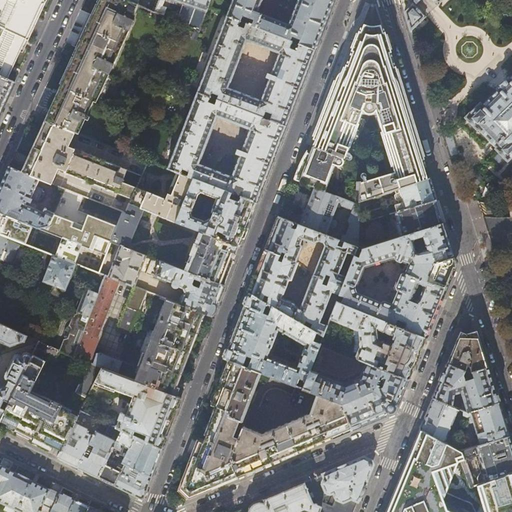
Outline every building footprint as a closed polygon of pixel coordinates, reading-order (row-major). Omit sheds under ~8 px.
[(0,0),(0,75),(7,79),(17,58),(32,26),(40,7),(42,3),(44,3),(45,0),(0,0)] [(66,77),(58,96),(53,94),(51,96),(48,100),(47,104),(47,108),(51,110),(46,121),(75,133),(78,134),(85,120),(88,121),(89,118),(86,116),(93,101),(96,102),(133,20),(130,19),(137,4),(127,0),(101,0),(97,10),(66,77)] [(127,0),(137,4),(155,12),(158,0),(127,0)] [(206,11),(172,0),(158,0),(155,12),(175,21),(199,31),(206,11)] [(172,0),(206,11),(206,9),(209,0),(172,0)] [(253,27),(315,50),(333,4),(333,0),(231,0),(226,16),(241,22),(242,22),(245,17),(255,21),(253,27)] [(404,12),(410,31),(424,17),(413,4),(404,12)] [(197,92),(211,98),(213,93),(219,95),(217,100),(285,126),(298,93),(315,50),(253,27),(247,24),(245,29),(239,27),(241,22),(226,16),(197,92)] [(391,55),(385,34),(383,35),(381,26),(371,26),(364,25),(362,31),(360,31),(352,50),(354,51),(357,44),(360,45),(363,46),(368,47),(371,47),(376,47),(380,47),(383,47),(386,46),(388,55),(391,55)] [(374,110),(393,170),(360,180),(359,202),(396,190),(426,180),(421,161),(424,160),(405,98),(395,67),(393,68),(388,55),(386,46),(383,47),(380,47),(376,47),(371,47),(368,47),(363,46),(360,45),(357,44),(354,51),(351,59),(348,65),(346,65),(344,69),(339,75),(337,77),(336,79),(313,139),(314,140),(312,146),(343,159),(362,110),(366,111),(368,111),(370,111),(374,110)] [(0,113),(2,108),(14,82),(7,79),(0,75),(0,113)] [(495,148),(507,160),(511,155),(511,75),(509,78),(508,77),(496,88),(498,90),(482,105),(480,103),(465,117),(477,129),(478,128),(496,147),(495,148)] [(168,168),(177,172),(193,178),(232,193),(241,197),(256,202),(269,169),(285,126),(217,100),(215,105),(209,103),(211,98),(197,92),(168,168)] [(75,133),(46,121),(38,138),(22,172),(39,179),(51,183),(58,168),(65,171),(65,172),(132,198),(136,187),(142,175),(127,170),(127,169),(121,167),(120,167),(68,147),(75,133)] [(321,191),(331,163),(339,166),(342,166),(343,164),(344,162),(343,159),(312,146),(309,154),(307,153),(303,162),(295,182),(314,189),(321,191)] [(39,179),(22,172),(8,166),(0,184),(0,212),(29,224),(37,228),(48,226),(53,214),(43,209),(43,210),(40,209),(39,211),(34,209),(36,206),(26,201),(27,201),(30,202),(32,199),(30,198),(31,197),(37,200),(42,189),(36,186),(39,179)] [(177,222),(193,178),(177,172),(166,199),(136,187),(132,198),(125,213),(123,212),(111,242),(120,246),(128,248),(144,209),(176,222),(177,222)] [(225,240),(235,244),(239,246),(247,226),(256,202),(241,197),(240,201),(239,200),(239,201),(230,198),(232,193),(193,178),(177,222),(203,232),(218,238),(218,236),(218,235),(217,235),(218,232),(227,235),(225,240)] [(433,189),(429,179),(426,180),(396,190),(397,194),(396,196),(397,200),(398,200),(399,200),(402,210),(436,200),(433,189)] [(325,235),(328,227),(333,228),(335,227),(337,223),(336,220),(331,219),(338,202),(340,203),(341,205),(352,210),(347,221),(349,225),(346,235),(342,235),(340,241),(357,247),(359,205),(355,204),(321,191),(314,189),(309,202),(299,225),(325,235)] [(54,213),(61,216),(71,193),(64,190),(54,213)] [(439,210),(436,200),(402,210),(397,212),(400,222),(398,222),(402,236),(443,223),(439,210)] [(29,224),(0,212),(0,234),(9,237),(42,250),(49,253),(52,254),(75,263),(80,265),(92,270),(99,272),(111,242),(123,212),(110,207),(92,252),(88,250),(73,242),(61,237),(60,238),(59,240),(45,235),(42,236),(41,238),(26,232),(29,224)] [(325,235),(299,225),(277,216),(271,233),(265,249),(296,262),(302,247),(305,248),(306,244),(305,243),(304,241),(313,245),(318,242),(322,243),(324,246),(312,276),(334,285),(342,288),(346,277),(338,274),(346,253),(354,256),(354,255),(357,248),(357,247),(340,241),(325,235)] [(341,303),(395,325),(397,320),(405,323),(403,329),(425,338),(442,296),(454,267),(455,264),(454,259),(450,245),(443,223),(402,236),(362,248),(359,257),(354,255),(354,256),(346,277),(342,288),(339,295),(343,297),(341,303)] [(225,240),(218,238),(203,232),(198,244),(194,243),(190,254),(194,256),(188,272),(219,284),(227,265),(235,244),(225,240)] [(0,256),(9,237),(0,234),(0,256)] [(147,256),(128,248),(120,246),(115,259),(121,261),(120,265),(114,263),(109,276),(119,280),(135,287),(147,256)] [(296,262),(265,249),(257,270),(248,293),(265,302),(270,305),(317,332),(323,336),(330,319),(322,316),(334,285),(312,276),(299,309),(297,308),(293,303),(281,298),(288,280),(291,280),(297,263),(296,262)] [(44,267),(49,253),(42,250),(36,264),(44,267)] [(65,290),(75,263),(52,254),(42,281),(65,290)] [(224,286),(219,284),(188,272),(152,258),(147,274),(172,284),(172,286),(178,288),(178,287),(183,288),(185,291),(180,304),(203,313),(212,316),(216,305),(224,286)] [(74,357),(105,275),(99,272),(92,270),(84,291),(81,290),(74,309),(70,312),(72,314),(72,316),(69,325),(67,327),(65,329),(63,333),(63,336),(64,340),(63,340),(59,350),(60,351),(74,357)] [(96,339),(119,280),(109,276),(105,275),(74,357),(89,363),(102,368),(134,380),(176,396),(180,387),(175,386),(179,374),(188,352),(150,338),(146,336),(141,350),(140,351),(138,352),(137,354),(138,357),(141,360),(138,369),(132,367),(132,365),(113,358),(114,356),(100,351),(99,353),(96,354),(96,355),(92,354),(98,339),(96,339)] [(13,285),(3,280),(0,286),(10,290),(13,285)] [(135,287),(128,307),(138,311),(146,291),(135,287)] [(242,365),(246,355),(251,357),(247,367),(261,373),(296,386),(299,378),(306,380),(310,370),(321,343),(313,340),(317,332),(270,305),(266,314),(261,312),(265,302),(248,293),(236,323),(223,358),(229,360),(242,365)] [(166,298),(153,332),(149,330),(146,331),(145,333),(147,335),(146,336),(150,338),(188,352),(190,346),(203,313),(180,304),(166,298)] [(387,366),(386,370),(408,380),(416,359),(425,338),(403,329),(395,325),(341,303),(337,301),(330,318),(357,329),(360,329),(361,329),(361,341),(360,342),(360,344),(360,345),(361,346),(356,358),(367,362),(377,367),(379,363),(387,366)] [(131,331),(138,311),(128,307),(127,307),(118,331),(126,334),(123,343),(125,344),(130,330),(131,331)] [(0,323),(0,341),(9,346),(23,341),(26,335),(0,323)] [(453,347),(447,363),(469,372),(487,367),(483,353),(478,336),(458,336),(453,347)] [(60,351),(59,350),(38,341),(32,354),(9,401),(5,409),(0,420),(5,423),(51,445),(60,450),(74,423),(78,416),(59,407),(61,404),(52,400),(51,402),(29,392),(45,360),(46,361),(50,355),(56,358),(60,351)] [(0,420),(5,409),(0,406),(3,399),(4,399),(9,401),(32,354),(27,352),(25,351),(23,352),(22,353),(21,354),(18,353),(17,353),(15,354),(13,355),(4,373),(4,376),(5,378),(6,379),(8,380),(6,383),(0,383),(0,420)] [(247,367),(242,365),(229,360),(220,381),(211,405),(217,407),(230,412),(228,416),(238,420),(242,422),(261,373),(247,367)] [(386,370),(377,367),(367,362),(362,375),(363,377),(355,380),(355,381),(347,384),(346,387),(317,375),(317,374),(310,370),(306,380),(303,388),(317,394),(341,403),(352,430),(393,412),(394,411),(396,409),(401,395),(408,380),(386,370)] [(92,386),(102,368),(89,363),(75,392),(86,398),(92,386)] [(447,363),(440,380),(432,398),(458,408),(463,410),(467,412),(498,402),(494,388),(487,367),(469,372),(447,363)] [(134,380),(102,368),(92,386),(96,388),(98,384),(115,390),(115,389),(133,396),(130,403),(128,402),(124,412),(122,412),(120,412),(118,418),(119,419),(116,427),(121,430),(161,449),(168,432),(181,398),(176,396),(134,380)] [(325,441),(352,430),(341,403),(317,394),(310,413),(262,433),(242,426),(237,440),(230,460),(237,478),(267,465),(325,441)] [(458,408),(432,398),(422,422),(419,429),(444,442),(450,427),(452,428),(454,423),(452,422),(458,408)] [(501,413),(498,402),(467,412),(472,430),(475,429),(480,445),(508,436),(506,427),(501,413)] [(231,437),(238,420),(228,416),(230,412),(217,407),(209,429),(203,443),(197,441),(187,467),(179,487),(189,498),(218,486),(237,478),(230,460),(237,440),(231,437)] [(88,429),(74,423),(60,450),(57,457),(67,462),(77,467),(85,452),(80,449),(84,442),(89,444),(93,436),(86,433),(88,429)] [(114,446),(121,430),(116,427),(110,424),(104,435),(95,431),(93,436),(89,444),(93,446),(91,451),(86,449),(85,452),(77,467),(87,472),(98,477),(109,456),(114,446)] [(511,511),(511,472),(477,484),(476,485),(481,504),(476,511),(450,511),(448,511),(437,506),(442,494),(443,494),(446,488),(448,486),(447,484),(450,483),(449,481),(451,480),(450,479),(452,477),(451,475),(458,460),(460,460),(469,487),(472,486),(464,458),(461,450),(460,450),(444,442),(419,429),(411,451),(391,498),(385,511),(511,511)] [(161,449),(121,430),(114,446),(116,447),(117,448),(119,450),(120,450),(123,450),(120,458),(118,457),(117,460),(150,477),(154,467),(161,449)] [(511,448),(508,436),(480,445),(461,450),(464,458),(466,457),(468,460),(472,458),(472,455),(474,455),(479,473),(478,473),(476,478),(477,484),(511,472),(511,448)] [(117,460),(109,456),(98,477),(121,488),(141,498),(142,497),(142,498),(145,490),(150,477),(117,460)] [(371,461),(363,457),(337,468),(303,482),(312,503),(333,511),(352,511),(373,464),(371,461)] [(0,465),(0,501),(18,510),(18,511),(39,511),(42,505),(51,510),(60,492),(62,487),(56,484),(52,482),(49,489),(32,481),(15,472),(18,466),(13,463),(4,458),(0,465)] [(333,511),(312,503),(303,482),(280,492),(263,499),(264,502),(260,502),(257,502),(255,503),(252,505),(250,508),(249,510),(249,511),(300,511),(306,510),(310,511),(333,511)] [(66,494),(60,492),(51,510),(50,511),(68,511),(75,499),(66,494)] [(81,502),(75,499),(68,511),(85,511),(89,506),(81,502)]
